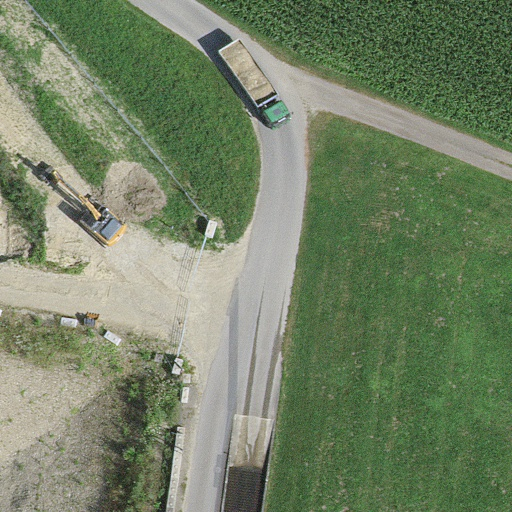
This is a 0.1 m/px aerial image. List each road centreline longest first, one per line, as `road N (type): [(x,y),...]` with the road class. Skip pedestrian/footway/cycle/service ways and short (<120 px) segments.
road 1 (track): [(511,173),(279,84)]
road 2 (residential): [(279,84),(169,0)]
